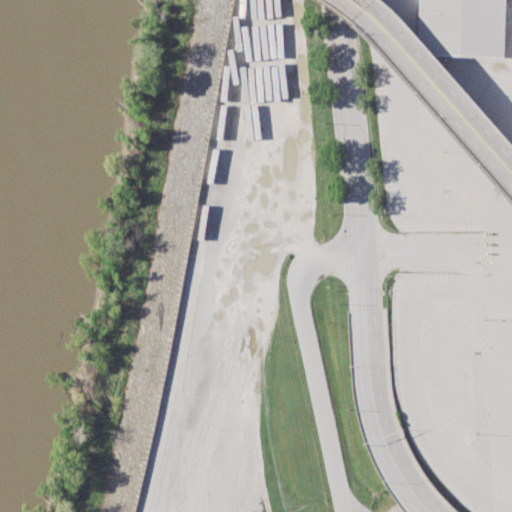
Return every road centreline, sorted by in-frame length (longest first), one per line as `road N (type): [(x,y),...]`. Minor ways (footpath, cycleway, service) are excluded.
road 1 (secondary): [(425,511),(398,477),(377,426),(337,0)]
road 2 (residential): [(296,274),(349,511)]
road 3 (secondary): [(511,172),(388,30)]
